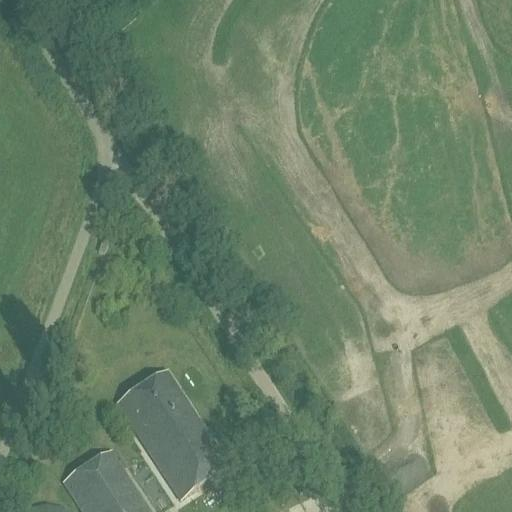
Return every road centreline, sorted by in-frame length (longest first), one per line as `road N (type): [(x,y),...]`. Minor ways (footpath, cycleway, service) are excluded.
road 1 (unclassified): [(349,511),(118,157)]
road 2 (unclassified): [(0,464),(118,157)]
road 3 (unclassified): [(118,157),(15,0)]
